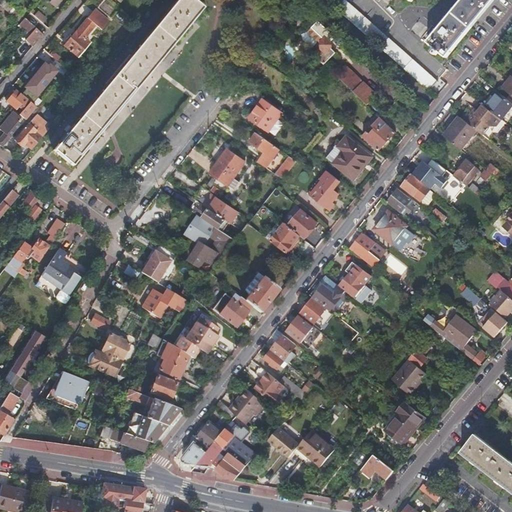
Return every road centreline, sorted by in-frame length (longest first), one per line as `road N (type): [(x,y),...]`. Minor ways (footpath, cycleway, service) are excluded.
road 1 (residential): [(150,476),(511,20)]
road 2 (residential): [(377,511),(511,352)]
road 3 (residential): [(114,227),(114,260),(28,404)]
road 4 (residential): [(213,99),(114,227)]
road 5 (tertiary): [(0,453),(150,476)]
road 6 (tertiary): [(169,483),(308,511)]
road 7 (residential): [(0,152),(114,227)]
road 8 (residential): [(79,0),(0,92)]
